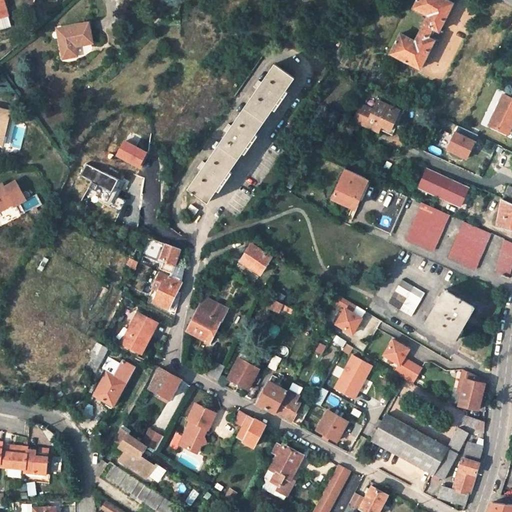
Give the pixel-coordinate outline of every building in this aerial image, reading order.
[(0,0),(0,20),(9,19),(4,0),(0,0)] [(453,4),(445,0),(417,0),(413,7),(428,15),(414,41),(400,34),(389,54),(420,70),(453,4)] [(56,29),(63,55),(76,52),(74,45),(90,40),(85,21),(56,29)] [(207,203),(217,188),(250,141),(282,94),(294,77),(274,64),(187,189),(207,203)] [(511,100),(503,96),(488,126),(505,134),(511,119),(511,100)] [(379,126),(388,130),(397,111),(377,101),(372,111),(360,105),(353,121),(377,131),(379,126)] [(0,145),(3,146),(10,112),(0,110),(0,145)] [(471,159),(480,139),(457,129),(448,149),(471,159)] [(118,155),(145,167),(153,149),(126,137),(118,155)] [(116,194),(123,178),(88,162),(82,176),(95,182),(89,196),(122,211),(127,199),(116,194)] [(352,208),(366,178),(344,168),(331,198),(352,208)] [(467,189),(426,170),(418,188),(460,207),(467,189)] [(294,184),(289,181),(285,187),(290,190),(294,184)] [(511,186),(509,185),(502,200),(511,204),(511,186)] [(391,235),(408,197),(392,190),(376,228),(391,235)] [(0,192),(0,212),(8,208),(0,192)] [(511,204),(502,200),(497,227),(511,229),(511,204)] [(449,215),(423,203),(406,239),(433,251),(449,215)] [(185,213),(192,218),(198,210),(191,204),(185,213)] [(490,233),(464,221),(448,257),(474,269),(490,233)] [(168,277),(181,283),(184,267),(175,264),(181,249),(165,244),(148,236),(143,253),(164,261),(162,268),(171,272),(168,277)] [(508,277),(511,264),(511,242),(504,239),(495,271),(508,277)] [(240,261),(260,274),(270,258),(250,245),(240,261)] [(127,264),(137,268),(140,261),(130,257),(127,264)] [(168,308),(181,283),(168,277),(160,272),(156,280),(162,283),(153,301),(168,308)] [(388,303),(410,316),(423,294),(401,281),(388,303)] [(424,324),(453,341),(473,307),(444,290),(424,324)] [(186,329),(209,342),(221,320),(225,322),(232,309),(205,295),(186,329)] [(352,313),(356,307),(339,297),(336,304),(345,309),(337,324),(354,333),(362,319),(352,313)] [(283,304),(275,300),(269,309),(277,313),(283,304)] [(352,313),(362,319),(365,313),(356,307),(352,313)] [(137,309),(120,341),(136,349),(144,334),(149,336),(158,320),(137,309)] [(294,311),(292,316),(298,319),(301,315),(294,311)] [(149,336),(144,334),(136,349),(141,352),(149,336)] [(324,353),(328,343),(318,340),(315,350),(324,353)] [(422,368),(404,357),(409,349),(393,340),(385,354),(400,363),(395,371),(414,382),(422,368)] [(98,341),(86,365),(99,371),(110,347),(98,341)] [(351,352),(335,389),(358,399),(374,362),(351,352)] [(273,353),(267,366),(274,370),(282,357),(273,353)] [(250,399),(256,387),(249,383),(257,368),(238,357),(227,377),(247,388),(243,395),(250,399)] [(119,364),(107,358),(101,370),(106,372),(93,395),(112,405),(132,367),(121,361),(119,364)] [(224,366),(213,360),(206,372),(217,378),(224,366)] [(180,377),(160,367),(149,386),(161,392),(169,397),(180,377)] [(479,407),(486,382),(471,374),(467,371),(460,401),(479,407)] [(275,412),(287,391),(268,381),(257,402),(266,407),(275,412)] [(288,389),(287,391),(275,412),(288,419),(291,420),(297,411),(295,410),(299,402),(296,400),(290,396),(292,392),(288,389)] [(169,397),(161,392),(159,397),(167,401),(169,397)] [(299,395),(292,392),(290,396),(296,400),(299,395)] [(321,406),(323,402),(315,398),(313,401),(321,406)] [(203,445),(206,444),(210,442),(206,434),(208,429),(211,430),(217,412),(194,405),(189,422),(192,423),(185,447),(195,450),(196,446),(200,444),(203,445)] [(316,429),(324,433),(329,436),(337,440),(348,420),(327,409),(316,429)] [(241,426),(248,414),(240,410),(234,422),(241,426)] [(91,417),(82,412),(78,419),(87,424),(91,417)] [(486,433),(488,421),(466,412),(462,422),(486,433)] [(264,423),(248,414),(241,426),(236,436),(252,445),(264,423)] [(448,449),(386,414),(371,439),(442,479),(467,434),(458,430),(448,449)] [(113,439),(122,445),(128,449),(119,462),(145,479),(154,466),(140,456),(146,447),(128,435),(129,434),(120,428),(113,439)] [(147,446),(155,434),(149,430),(141,442),(147,446)] [(99,450),(111,443),(105,432),(92,439),(99,450)] [(162,439),(155,434),(147,446),(154,451),(162,439)] [(271,485),(281,492),(302,455),(277,442),(272,450),(276,452),(268,466),(272,468),(267,476),(274,480),(271,485)] [(0,468),(24,471),(24,474),(44,476),(47,451),(41,451),(40,454),(35,453),(35,450),(14,447),(14,451),(8,450),(9,447),(2,446),(1,444),(0,443),(0,468)] [(465,506),(475,475),(485,445),(480,444),(479,447),(466,443),(452,488),(441,485),(437,497),(465,506)] [(203,453),(206,444),(203,445),(200,444),(196,446),(195,450),(203,453)] [(325,511),(350,469),(338,463),(310,511),(325,511)] [(156,511),(172,511),(176,507),(114,466),(106,478),(156,511)] [(38,493),(36,481),(28,482),(29,494),(38,493)] [(347,503),(357,509),(358,506),(370,511),(376,511),(386,494),(370,485),(363,496),(354,492),(347,503)] [(229,486),(225,493),(231,497),(236,491),(229,486)] [(511,511),(511,504),(492,501),(487,511),(511,511)] [(354,511),(357,509),(347,503),(342,511),(354,511)]
